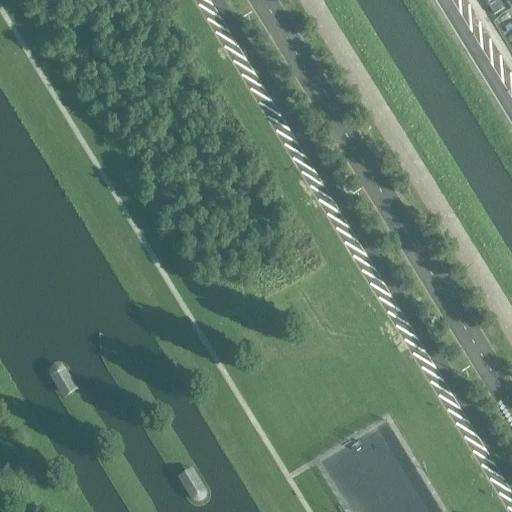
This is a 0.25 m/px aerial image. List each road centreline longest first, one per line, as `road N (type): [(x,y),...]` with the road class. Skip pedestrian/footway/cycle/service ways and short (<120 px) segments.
road 1 (tertiary): [(216,0),(511,481)]
road 2 (unclassified): [(511,406),(262,0)]
road 3 (unclassified): [(442,0),(511,113)]
